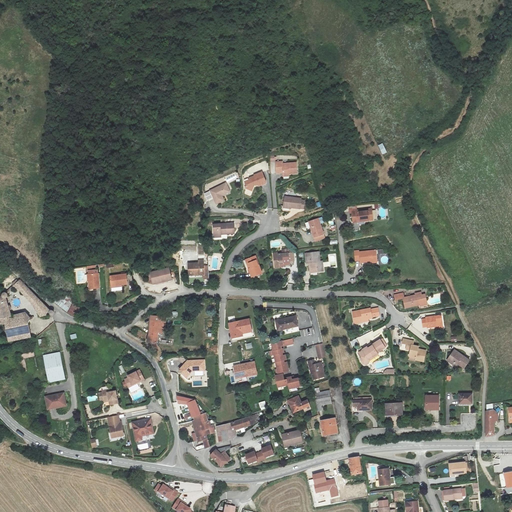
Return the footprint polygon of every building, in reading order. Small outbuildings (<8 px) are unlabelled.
[(382,155),(386,153),(383,143),(378,145),(382,155)] [(278,173),(283,172),(289,172),(290,173),(298,173),(296,162),(283,164),(282,161),(276,161),(278,173)] [(267,181),(262,172),(254,175),(255,176),(250,178),(249,180),(245,181),(247,185),(245,187),(252,190),(254,185),(258,183),(258,185),(260,185),(266,183),(267,181)] [(225,183),(204,192),(207,199),(213,197),(216,203),(224,200),(222,195),(229,191),(225,183)] [(284,197),(284,207),(301,209),(304,209),(305,200),(301,200),(301,199),(284,197)] [(352,223),(356,223),(356,221),(364,220),(364,222),(373,221),(372,209),(351,211),(352,223)] [(318,218),(308,222),(316,242),(326,238),(318,218)] [(219,237),(219,235),(227,234),(227,231),(234,230),(234,223),(213,224),(214,237),(219,237)] [(279,265),(290,263),(290,261),(294,261),(292,252),(289,249),(282,250),(282,253),(278,254),(278,253),(273,253),(274,268),(280,268),(279,265)] [(360,262),(377,261),(376,250),(359,252),(359,250),(354,251),(355,260),(360,260),(360,262)] [(309,262),(311,274),(317,274),(317,271),(324,270),(323,260),(320,260),(319,251),(306,253),(307,263),(309,262)] [(255,256),(247,260),(250,268),(248,269),(252,277),(262,273),(255,256)] [(189,262),(189,274),(199,274),(199,279),(209,279),(208,264),(204,264),(204,259),(199,259),(199,263),(195,263),(195,262),(189,262)] [(150,273),(153,284),(172,278),(169,267),(150,273)] [(88,275),(89,290),(100,289),(98,274),(88,275)] [(110,276),(111,291),(122,290),(121,285),(127,284),(126,274),(110,276)] [(49,311),(19,280),(14,284),(14,285),(19,291),(21,290),(33,304),(41,316),(49,316),(51,316),(52,316),(53,315),(53,313),(52,311),(51,311),(49,311)] [(52,299),(67,312),(73,304),(74,301),(61,290),(52,299)] [(423,293),(419,294),(419,295),(417,296),(405,298),(404,294),(395,296),(396,301),(405,299),(407,308),(423,305),(422,301),(425,300),(423,293)] [(3,298),(2,297),(0,297),(0,322),(0,323),(8,321),(13,319),(6,298),(4,299),(3,298)] [(80,308),(73,304),(67,312),(74,316),(80,308)] [(368,321),(368,318),(372,318),(372,317),(380,315),(379,308),(371,309),(370,308),(352,312),(354,323),(368,321)] [(13,319),(8,321),(10,329),(29,326),(30,320),(27,315),(13,319)] [(427,327),(436,326),(443,325),(442,315),(426,317),(426,318),(422,319),(423,326),(427,326),(427,327)] [(150,331),(159,332),(159,330),(162,330),(164,317),(152,316),(150,331)] [(295,316),(275,322),(278,331),(298,326),(295,316)] [(232,339),(243,336),(242,334),(252,332),(249,319),(229,324),(232,339)] [(32,338),(29,326),(10,329),(12,342),(32,338)] [(158,342),(159,332),(150,331),(149,341),(158,342)] [(424,361),(426,350),(418,349),(419,346),(413,345),(414,341),(403,339),(403,343),(408,344),(407,349),(411,350),(409,356),(416,358),(416,360),(424,361)] [(283,341),(272,344),(274,351),(282,349),(281,346),(284,346),(283,341)] [(380,344),(378,341),(369,346),(370,347),(366,349),(365,348),(359,351),(365,360),(370,357),(371,358),(376,355),(375,354),(383,349),(382,348),(385,347),(382,343),(380,344)] [(154,351),(155,352),(160,348),(154,342),(149,346),(154,351)] [(323,343),(315,345),(318,354),(325,352),(323,343)] [(274,351),(271,352),(272,356),(275,356),(277,362),(285,360),(288,360),(286,355),(284,356),(283,353),(285,353),(284,349),(282,349),(274,351)] [(454,350),(447,360),(455,366),(457,363),(464,368),(470,360),(454,350)] [(44,355),(48,382),(65,379),(60,352),(44,355)] [(188,360),(180,370),(188,377),(193,370),(206,370),(205,360),(188,360)] [(285,360),(277,362),(279,370),(277,370),(278,374),(290,371),(288,362),(285,363),(285,360)] [(313,360),(308,361),(309,366),(311,366),(313,373),(312,374),(313,380),(324,377),(323,372),(324,372),(322,364),(314,366),(313,360)] [(257,375),(254,363),(234,367),(236,379),(257,375)] [(140,380),(141,382),(144,380),(140,370),(128,376),(129,377),(124,379),(127,386),(131,384),(132,384),(140,380)] [(282,374),(274,377),(277,388),(288,385),(286,380),(284,381),(282,374)] [(286,378),(286,380),(288,385),(289,389),(300,386),(298,378),(291,380),(291,377),(286,378)] [(109,390),(102,391),(105,406),(118,403),(115,391),(110,392),(109,390)] [(316,407),(331,404),(328,391),(313,394),(316,407)] [(45,397),(47,408),(66,405),(64,393),(45,397)] [(458,393),(459,403),(472,403),(471,393),(458,393)] [(186,420),(193,418),(200,415),(195,400),(176,396),(178,403),(187,404),(190,413),(184,416),(186,420)] [(425,396),(425,410),(438,410),(438,396),(425,396)] [(307,400),(301,403),(298,397),(288,401),(293,413),(303,408),(309,406),(307,400)] [(369,398),(353,399),(353,411),(372,411),(372,401),(370,401),(369,398)] [(403,399),(385,399),(385,402),(386,415),(402,414),(402,402),(404,402),(403,399)] [(262,410),(268,408),(265,400),(259,402),(262,410)] [(487,410),(487,435),(495,435),(494,421),(498,421),(498,414),(497,414),(496,411),(493,409),(487,410)] [(197,437),(207,434),(210,434),(209,429),(206,430),(204,422),(208,421),(206,413),(200,415),(193,418),(194,420),(192,421),(196,432),(197,437)] [(235,429),(236,431),(253,425),(253,424),(257,423),(257,422),(260,421),(258,414),(236,421),(228,424),(229,429),(230,431),(235,429)] [(118,416),(109,418),(110,422),(109,422),(111,433),(114,433),(115,438),(123,436),(122,426),(120,427),(119,424),(120,424),(118,416)] [(321,421),(324,436),(338,433),(335,418),(321,421)] [(151,419),(142,421),(142,422),(138,423),(137,421),(132,422),(135,441),(142,439),(141,436),(154,433),(151,419)] [(210,420),(208,421),(204,422),(206,430),(209,429),(210,434),(215,433),(213,425),(211,426),(210,420)] [(226,430),(229,429),(228,424),(215,427),(217,437),(223,435),(227,434),(226,430)] [(227,434),(229,440),(233,439),(237,436),(236,431),(235,429),(230,431),(229,429),(226,430),(227,434)] [(282,435),(285,447),(304,443),(300,430),(282,435)] [(207,434),(197,437),(198,440),(198,442),(203,440),(205,448),(209,446),(207,434)] [(262,448),(262,449),(263,451),(259,453),(262,460),(266,459),(265,457),(274,454),(271,446),(266,447),(266,446),(262,448)] [(215,459),(221,466),(230,459),(225,451),(220,454),(216,449),(210,455),(215,459)] [(250,452),(250,453),(246,455),(249,463),(257,460),(258,462),(262,460),(259,453),(256,454),(255,452),(254,452),(254,451),(250,452)] [(359,456),(349,458),(352,475),(362,473),(359,456)] [(450,463),(451,476),(459,475),(459,474),(463,473),(463,472),(466,472),(466,462),(450,463)] [(379,469),(381,486),(391,485),(389,468),(379,469)] [(316,493),(330,489),(332,496),(338,495),(334,479),(326,481),(324,472),(312,475),(313,480),(309,481),(310,485),(314,484),(316,493)] [(155,489),(172,501),(178,492),(169,486),(169,487),(163,483),(162,485),(159,483),(155,489)] [(445,500),(454,500),(454,497),(463,496),(462,488),(444,490),(445,500)] [(321,496),(314,497),(315,507),(323,506),(321,496)] [(178,498),(172,507),(179,511),(192,511),(191,511),(192,509),(187,505),(187,504),(178,498)] [(405,503),(406,511),(409,511),(408,511),(418,511),(418,502),(405,503)]
